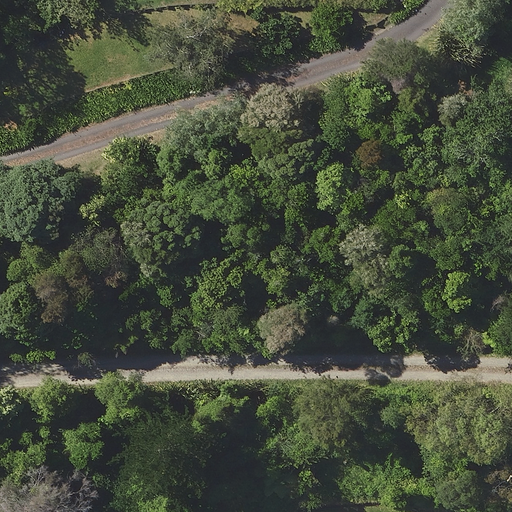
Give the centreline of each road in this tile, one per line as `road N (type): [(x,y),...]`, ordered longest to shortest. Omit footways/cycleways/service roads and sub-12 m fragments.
road 1 (residential): [(0,380),(511,428)]
road 2 (residential): [(456,0),(434,21),(0,163)]
